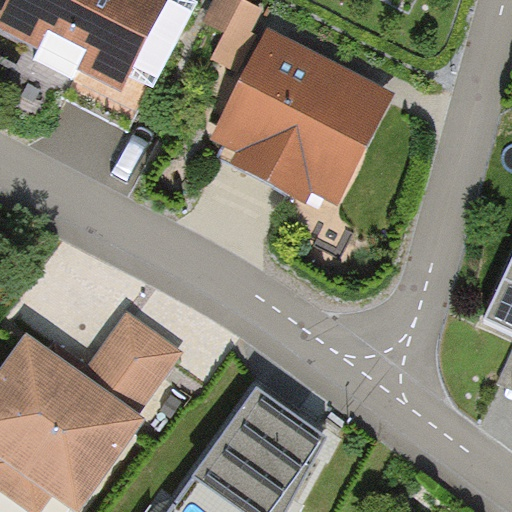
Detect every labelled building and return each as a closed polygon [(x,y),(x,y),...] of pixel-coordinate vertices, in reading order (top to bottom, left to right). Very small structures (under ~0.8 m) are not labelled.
[(180,3),(174,0),(19,0),(0,41),(0,43),(131,106),(180,3)] [(401,111),(271,49),(219,156),(350,218),(401,111)] [(511,351),(511,238),(466,327),(511,351)] [(126,309),(98,371),(161,399),(189,337),(126,309)] [(0,412),(0,468),(58,511),(108,511),(160,444),(43,356),(0,412)] [(285,511),(329,435),(252,385),(168,511),(285,511)]
